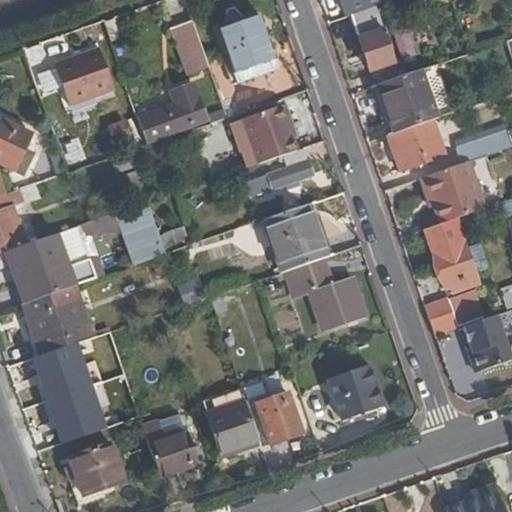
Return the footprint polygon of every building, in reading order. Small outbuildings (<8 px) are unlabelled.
[(373,8),(398,0),(339,0),(340,2),(342,1),(347,17),(350,16),(373,8)] [(380,18),(395,13),(393,6),(378,11),(380,18)] [(376,87),(397,80),(373,8),(350,16),(374,88),(376,87)] [(123,39),(115,16),(103,20),(111,43),(123,39)] [(218,31),(233,73),(275,59),(260,17),(218,31)] [(185,79),(210,70),(193,21),(169,30),(185,79)] [(99,48),(54,63),(68,105),(113,90),(99,48)] [(433,122),(436,120),(419,72),(397,80),(376,87),(392,136),(433,122)] [(177,111),(159,118),(161,124),(150,128),(154,141),(205,122),(192,85),(171,94),(177,111)] [(387,137),(392,136),(376,87),(374,88),(369,90),(385,138),(387,137)] [(281,107),(292,138),(296,137),(286,105),(281,107)] [(258,166),(297,153),(292,138),(281,107),(242,120),(258,166)] [(0,164),(24,175),(33,155),(23,150),(30,133),(0,119),(0,164)] [(118,149),(132,144),(124,120),(109,125),(118,149)] [(444,157),(433,122),(392,136),(387,137),(399,173),(444,157)] [(466,163),(511,147),(511,131),(457,150),(462,165),(466,163)] [(115,170),(133,164),(128,152),(124,153),(125,156),(112,161),(115,170)] [(287,186),(294,184),(314,178),(309,163),(267,177),(272,191),(287,186)] [(482,210),(466,163),(462,165),(424,178),(433,206),(440,225),(456,219),(463,217),(482,210)] [(9,251),(23,246),(6,194),(2,195),(0,196),(0,254),(1,254),(9,251)] [(511,199),(501,204),(511,235),(511,199)] [(153,220),(147,204),(119,214),(124,230),(146,223),(153,220)] [(311,223),(306,207),(298,210),(304,225),(311,223)] [(304,225),(298,210),(263,222),(281,274),(285,272),(320,260),(323,259),(311,223),(304,225)] [(83,239),(114,236),(112,217),(81,220),(83,239)] [(467,251),(456,219),(440,225),(425,230),(424,230),(445,287),(450,286),(452,291),(477,283),(475,277),(467,251)] [(158,258),(166,256),(162,246),(159,237),(153,220),(146,223),(158,258)] [(159,237),(162,246),(186,238),(183,229),(159,237)] [(73,287),(95,279),(89,261),(67,268),(56,235),(23,246),(9,251),(27,303),(73,287)] [(481,246),(467,251),(475,277),(490,272),(481,246)] [(20,305),(27,303),(9,251),(1,254),(19,306),(20,305)] [(225,266),(235,263),(232,252),(200,260),(208,287),(229,282),(225,266)] [(328,284),(320,260),(285,272),(293,296),(310,290),(324,332),(365,318),(351,276),(328,284)] [(154,265),(157,276),(169,272),(165,261),(154,265)] [(511,265),(502,268),(504,274),(498,276),(509,309),(511,307),(511,265)] [(198,295),(193,296),(190,286),(180,290),(185,305),(200,300),(198,295)] [(30,315),(77,299),(73,287),(27,303),(30,315)] [(476,291),(424,309),(434,336),(442,334),(458,328),(463,326),(485,319),(476,291)] [(228,312),(221,294),(210,298),(216,316),(228,312)] [(81,342),(90,339),(77,299),(30,315),(37,335),(31,336),(38,357),(81,342)] [(30,315),(27,303),(20,305),(24,317),(30,315)] [(485,319),(463,326),(478,372),(511,360),(511,354),(498,314),(485,319)] [(37,335),(30,315),(24,317),(29,331),(31,336),(37,335)] [(460,334),(459,329),(442,335),(444,340),(460,334)] [(38,357),(31,336),(29,331),(24,333),(33,358),(38,357)] [(92,373),(81,342),(38,357),(33,358),(26,361),(30,373),(37,371),(43,390),(92,373)] [(328,382),(341,420),(384,406),(371,367),(328,382)] [(289,394),(269,401),(258,405),(271,445),(303,435),(289,394)] [(267,395),(246,402),(246,403),(248,408),(258,405),(269,401),(267,395)] [(248,408),(246,403),(207,418),(221,458),(260,444),(248,408)] [(260,444),(262,448),(271,445),(258,405),(248,408),(260,444)] [(64,445),(92,435),(88,422),(59,432),(64,445)] [(158,422),(142,427),(160,478),(198,464),(188,434),(165,442),(163,435),(158,422)] [(165,442),(188,434),(185,427),(163,435),(165,442)] [(125,485),(111,443),(70,457),(84,498),(125,485)] [(492,507),(502,504),(499,494),(489,497),(492,507)] [(470,511),(504,511),(502,504),(492,507),(489,497),(468,505),(470,511)]
